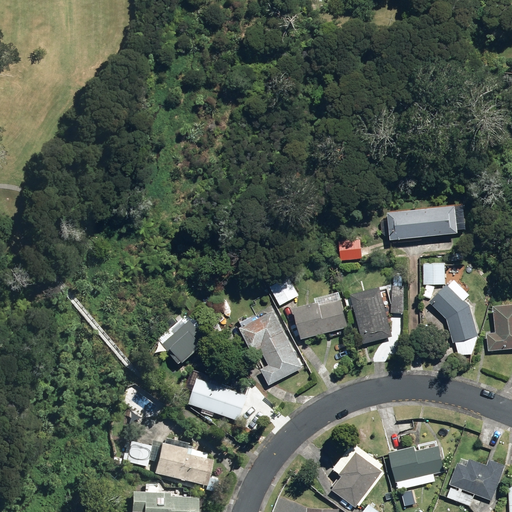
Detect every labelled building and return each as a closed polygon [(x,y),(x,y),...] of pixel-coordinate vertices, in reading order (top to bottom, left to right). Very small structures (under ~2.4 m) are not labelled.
[(459,203),(391,210),(394,237),(462,231),(462,226),(459,203)] [(337,240),(338,260),(361,259),(360,238),(337,240)] [(421,263),(421,285),(444,285),(443,264),(421,263)] [(269,285),(279,305),(298,295),(288,276),(269,285)] [(389,313),(402,313),(403,286),(400,286),(401,276),(392,276),(392,286),(390,286),(389,313)] [(450,318),(457,341),(480,334),(471,304),(466,299),(451,284),(433,301),(450,318)] [(348,294),(360,344),(391,337),(379,287),(348,294)] [(295,306),(303,337),(351,325),(344,297),(322,303),(321,299),(295,306)] [(489,332),(491,351),(511,348),(511,303),(496,305),(499,331),(489,332)] [(258,369),(266,385),(301,367),(272,311),(238,328),(251,353),(258,349),(266,365),(258,369)] [(160,344),(176,363),(179,361),(180,363),(199,346),(200,346),(206,340),(188,320),(160,344)] [(220,335),(225,342),(230,339),(225,332),(220,335)] [(186,403),(238,421),(246,395),(244,395),(246,389),(189,369),(182,388),(191,391),(186,403)] [(132,442),(127,460),(147,464),(151,446),(132,442)] [(415,443),(391,448),(398,477),(405,475),(407,482),(431,477),(429,470),(431,470),(443,468),(437,442),(418,446),(416,447),(415,443)] [(164,443),(157,471),(206,483),(212,461),(186,455),(187,449),(164,443)] [(357,448),(341,470),(344,472),(334,485),(356,503),(382,469),(357,448)] [(449,482),(493,498),(506,462),(489,456),(487,461),(470,455),(467,463),(458,459),(449,482)] [(134,491),(134,510),(146,510),(146,511),(197,511),(198,496),(171,496),(171,492),(167,492),(134,491)] [(361,511),(379,511),(367,503),(361,511)]
